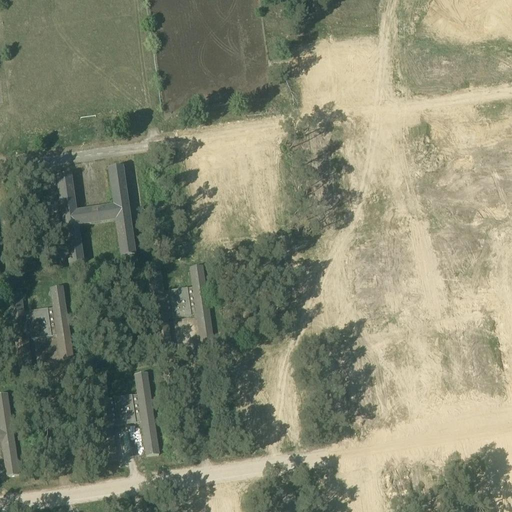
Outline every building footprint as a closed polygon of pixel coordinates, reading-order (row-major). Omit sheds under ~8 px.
[(481,33),(488,16),(445,0),(435,0),(430,14),(481,33)] [(511,20),(511,1),(509,0),(502,0),(497,15),(511,20)] [(460,141),(511,134),(511,117),(450,125),(452,141),(460,140),(460,141)] [(395,219),(410,218),(399,135),(384,137),(388,171),(361,175),(356,141),(341,143),(348,199),(350,199),(353,225),(368,223),(363,188),(391,185),(395,219)] [(257,237),(272,235),(260,147),(244,149),(249,185),(215,190),(210,153),(193,156),(205,245),(222,242),(217,206),(252,201),(257,237)] [(55,178),(68,267),(84,264),(78,228),(116,222),(121,259),(135,257),(122,168),(108,170),(114,207),(76,213),(71,176),(55,178)] [(312,334),(308,299),(335,296),(339,325),(345,325),(342,301),(349,300),(342,245),(328,247),(330,268),(290,273),(298,335),(312,334)] [(149,275),(161,356),(174,354),(169,322),(196,318),(200,350),(214,348),(202,268),(189,269),(192,290),(165,294),(162,273),(149,275)] [(457,315),(473,314),(471,282),(455,283),(457,315)] [(8,296),(20,377),(34,375),(29,342),(58,338),(62,371),(76,369),(64,287),(50,289),(54,311),(25,315),(22,294),(8,296)] [(385,339),(372,341),(382,422),(396,420),(392,386),(420,383),(424,416),(438,414),(428,332),(413,334),(417,369),(389,372),(385,339)] [(273,355),(276,375),(248,379),(245,359),(234,361),(240,408),(279,403),(284,437),(291,436),(289,423),(296,422),(287,353),(273,355)] [(91,380),(103,462),(118,460),(113,428),(141,424),(146,456),(161,454),(149,371),(134,374),(137,396),(109,400),(106,378),(91,380)] [(0,443),(2,443),(7,475),(19,473),(8,396),(0,396),(0,443)] [(511,511),(511,455),(504,456),(510,502),(501,503),(502,511),(511,511)] [(362,478),(366,511),(364,511),(338,511),(335,482),(322,483),(325,511),(381,511),(379,491),(371,491),(369,477),(362,478)] [(223,511),(196,511),(196,502),(181,504),(182,511),(239,511),(238,496),(222,498),(223,511)]
